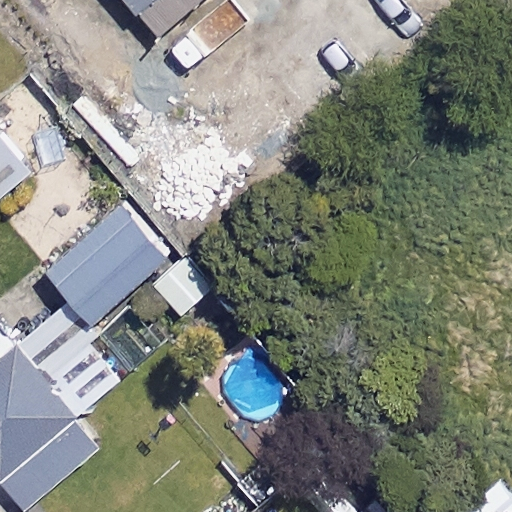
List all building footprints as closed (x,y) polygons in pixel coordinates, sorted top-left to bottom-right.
[(201,0),(133,0),(160,33),(201,0)] [(36,169),(0,126),(0,200),(0,201),(36,169)] [(172,257),(129,206),(55,266),(97,318),(172,257)] [(218,287),(192,251),(157,276),(182,312),(218,287)] [(129,373),(74,305),(0,366),(0,471),(28,506),(107,442),(82,411),(129,373)] [(511,511),(511,490),(501,478),(462,511),(511,511)]
